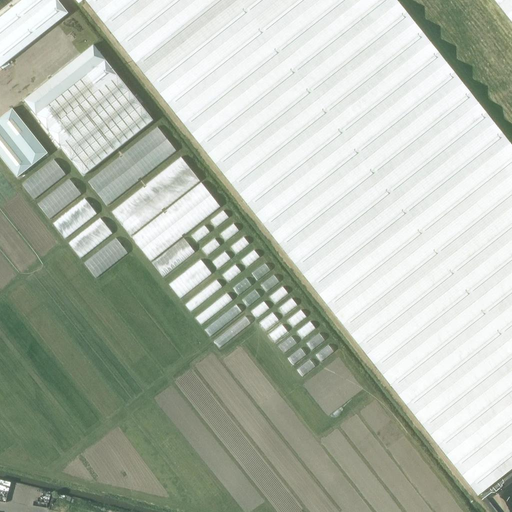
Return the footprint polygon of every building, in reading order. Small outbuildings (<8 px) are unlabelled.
[(58,0),(20,0),(0,16),(0,66),(68,12),(58,0)] [(511,145),(396,0),(85,0),(478,495),(511,467),(511,145)] [(153,119),(93,44),(23,99),(83,175),(153,119)] [(12,108),(0,117),(0,155),(17,177),(48,152),(12,108)] [(159,127),(87,179),(105,204),(177,151),(159,127)] [(112,208),(162,277),(196,252),(183,235),(221,207),(184,157),(112,208)] [(50,218),(81,192),(69,178),(38,203),(50,218)] [(53,223),(65,238),(97,212),(85,197),(53,223)] [(69,242),(80,257),(113,233),(101,217),(69,242)] [(116,237),(84,261),(95,276),(128,252),(116,237)] [(201,259),(170,283),(180,297),(212,272),(201,259)]
